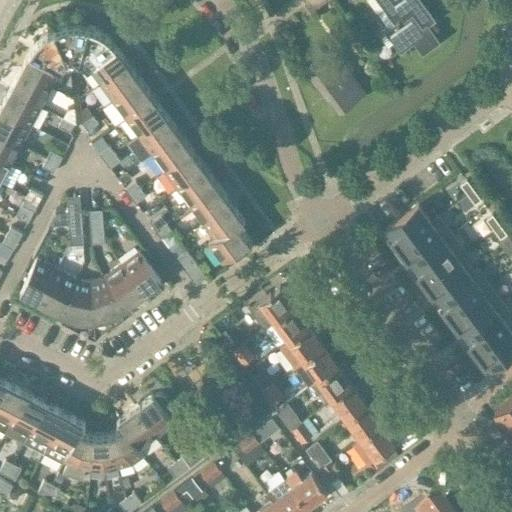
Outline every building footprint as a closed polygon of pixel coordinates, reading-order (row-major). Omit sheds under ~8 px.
[(302,0),(311,11),(325,0),(302,0)] [(379,0),(396,23),(386,30),(400,49),(413,39),(414,39),(423,51),(437,41),(426,25),(434,19),(423,5),(422,6),(421,6),(417,0),(379,0)] [(54,27),(68,59),(70,59),(75,58),(78,59),(79,55),(82,43),(87,24),(79,23),(71,23),(62,24),(55,26),(54,27)] [(79,55),(78,59),(80,59),(84,63),(86,65),(115,44),(111,39),(107,35),(102,31),(97,28),(89,25),(87,24),(82,43),(79,55)] [(32,45),(29,49),(29,50),(46,59),(57,65),(61,66),(62,64),(66,61),(68,59),(54,27),(48,30),(41,35),(36,40),(32,45)] [(115,44),(86,65),(99,83),(128,61),(115,44)] [(28,51),(19,69),(50,86),(60,68),(61,66),(57,65),(46,59),(29,50),(29,49),(28,51)] [(338,110),(364,90),(336,53),(308,74),(322,92),(324,91),(338,110)] [(128,61),(99,83),(112,100),(141,78),(128,61)] [(19,69),(9,88),(41,105),(50,86),(19,69)] [(141,78),(112,100),(125,117),(154,96),(141,78)] [(9,88),(0,104),(0,107),(30,124),(41,105),(9,88)] [(154,96),(125,117),(138,135),(166,113),(154,96)] [(0,107),(0,132),(20,143),(30,124),(0,107)] [(166,113),(138,135),(150,152),(179,131),(166,113)] [(92,114),(81,122),(87,129),(98,121),(92,114)] [(57,124),(69,130),(74,122),(62,116),(57,124)] [(179,131),(150,152),(163,170),(192,148),(179,131)] [(0,132),(0,156),(10,162),(20,143),(0,132)] [(109,144),(98,152),(103,160),(114,152),(109,144)] [(50,148),(46,156),(58,163),(62,155),(50,148)] [(192,148),(163,170),(176,187),(205,165),(192,148)] [(114,152),(103,160),(109,167),(120,159),(114,152)] [(0,156),(0,181),(10,162),(0,156)] [(42,165),(53,171),(58,163),(46,156),(42,165)] [(205,165),(176,187),(189,205),(218,183),(205,165)] [(124,187),(129,195),(140,187),(134,179),(124,187)] [(467,193),(473,188),(466,179),(460,183),(467,193)] [(218,183),(189,205),(202,222),(231,200),(218,183)] [(30,187),(26,195),(37,201),(42,193),(30,187)] [(140,187),(129,195),(135,202),(145,194),(140,187)] [(473,188),(467,193),(474,203),(480,198),(473,188)] [(21,203),(33,209),(37,201),(26,195),(21,203)] [(231,200),(202,222),(214,238),(215,239),(237,222),(238,223),(244,218),(231,200)] [(391,232),(385,236),(393,247),(431,219),(418,201),(386,225),(391,232)] [(88,209),(90,233),(103,232),(101,208),(88,209)] [(67,210),(69,234),(82,233),(80,209),(67,210)] [(431,219),(393,247),(402,259),(408,254),(412,260),(452,231),(439,213),(431,219)] [(493,228),(499,223),(492,213),(485,218),(493,228)] [(149,222),(155,229),(166,222),(160,214),(149,222)] [(166,222),(155,229),(160,237),(171,229),(166,222)] [(251,240),(238,223),(237,222),(215,239),(214,238),(207,243),(222,262),(251,240)] [(499,223),(493,228),(500,237),(506,232),(499,223)] [(10,225),(6,233),(17,239),(22,231),(10,225)] [(452,231),(412,260),(425,278),(465,248),(452,231)] [(90,233),(91,242),(104,241),(103,232),(90,233)] [(6,233),(1,242),(12,247),(13,248),(17,239),(6,233)] [(69,244),(83,243),(82,233),(69,234),(69,244)] [(121,262),(142,291),(160,277),(139,248),(121,262)] [(186,248),(175,256),(180,264),(191,256),(186,248)] [(465,248),(425,278),(438,295),(478,266),(477,265),(473,268),(462,252),(466,249),(465,248)] [(19,288),(40,299),(56,267),(36,256),(19,288)] [(180,264),(195,283),(205,275),(191,256),(180,264)] [(104,275),(124,303),(130,300),(142,291),(121,262),(104,275)] [(442,301),(437,306),(445,317),(491,283),(478,266),(438,295),(442,301)] [(56,267),(40,299),(59,309),(76,277),(56,267)] [(90,280),(92,315),(98,315),(106,313),(114,310),(121,305),(124,303),(104,275),(103,275),(90,280)] [(76,277),(59,309),(67,313),(75,314),(82,315),(89,315),(92,315),(90,280),(89,280),(76,277)] [(491,283),(445,317),(453,328),(459,324),(464,330),(504,301),(491,283)] [(257,301),(272,320),(294,304),(279,284),(257,301)] [(511,312),(504,301),(464,330),(477,348),(511,322),(511,312)] [(278,345),(308,323),(294,304),(272,320),(286,339),(278,345)] [(511,322),(477,348),(490,365),(511,349),(511,322)] [(308,323),(278,345),(293,366),(323,344),(308,323)] [(229,345),(234,341),(230,335),(224,339),(229,345)] [(243,341),(232,350),(237,357),(248,349),(243,341)] [(323,344),(293,366),(307,385),(315,379),(338,364),(323,344)] [(248,349),(237,357),(242,364),(254,356),(248,349)] [(315,379),(330,399),(351,382),(338,364),(315,379)] [(0,393),(0,428),(5,431),(26,391),(7,381),(0,393)] [(273,381),(261,389),(266,396),(278,388),(273,381)] [(330,399),(344,418),(366,402),(351,382),(330,399)] [(278,388),(266,396),(271,403),(283,395),(278,388)] [(26,391),(5,431),(23,441),(28,433),(45,401),(26,391)] [(155,435),(156,436),(175,422),(164,408),(167,404),(167,400),(165,396),(161,392),(158,392),(155,393),(154,394),(153,392),(134,406),(155,435)] [(506,427),(511,423),(511,396),(493,410),(506,427)] [(28,433),(23,441),(43,452),(64,411),(45,401),(28,433)] [(290,405),(287,401),(276,409),(279,413),(290,405)] [(351,442),(351,443),(380,422),(366,402),(344,418),(358,437),(351,442)] [(139,447),(140,448),(156,436),(155,435),(134,406),(116,419),(120,425),(122,425),(138,448),(139,447)] [(64,411),(43,452),(61,461),(62,460),(65,452),(67,453),(80,428),(81,428),(85,422),(64,411)] [(263,422),(271,432),(278,427),(271,417),(263,422)] [(301,420),(290,429),(295,436),(307,427),(301,420)] [(380,422),(351,443),(366,463),(395,442),(380,422)] [(108,431),(118,467),(132,463),(144,454),(140,448),(139,447),(138,448),(122,425),(120,425),(116,428),(112,430),(108,431)] [(307,427),(295,436),(301,443),(312,434),(307,427)] [(65,452),(62,460),(66,462),(62,472),(83,478),(84,468),(90,469),(90,468),(94,432),(91,432),(86,430),(81,428),(80,428),(67,453),(65,452)] [(244,436),(252,447),(260,442),(251,430),(244,436)] [(90,468),(90,469),(104,471),(118,467),(108,431),(105,432),(98,432),(94,432),(90,468)] [(238,456),(245,451),(245,452),(252,447),(244,436),(231,446),(238,456)] [(252,447),(245,452),(251,460),(265,449),(260,442),(252,447)] [(186,453),(192,463),(203,455),(198,447),(196,446),(186,453)] [(174,460),(182,470),(189,465),(182,454),(174,460)] [(4,458),(0,466),(0,469),(7,473),(12,462),(4,458)] [(205,465),(214,476),(221,471),(212,459),(205,465)] [(330,459),(319,467),(324,474),(335,466),(330,459)] [(167,465),(175,476),(182,470),(174,460),(167,465)] [(12,462),(7,473),(15,478),(20,467),(12,462)] [(207,481),(214,476),(205,465),(198,470),(207,481)] [(335,466),(324,474),(329,481),(340,473),(335,466)] [(284,475),(307,505),(326,490),(310,469),(300,476),(294,468),(284,475)] [(191,475),(181,482),(186,489),(196,482),(191,475)] [(279,511),(297,511),(307,505),(284,475),(265,490),(271,498),(270,499),(279,511)] [(130,485),(128,476),(121,478),(124,487),(130,485)] [(43,478),(37,490),(45,494),(51,482),(43,478)] [(3,479),(0,486),(0,492),(6,495),(11,484),(3,479)] [(51,482),(45,494),(53,498),(59,487),(51,482)] [(168,510),(182,500),(173,488),(159,499),(168,510)] [(125,496),(134,506),(141,501),(133,490),(125,496)] [(119,501),(126,511),(134,506),(125,496),(119,501)] [(251,511),(279,511),(270,499),(251,511)] [(422,511),(446,511),(438,500),(422,511)] [(64,501),(60,509),(65,511),(83,511),(86,505),(74,501),(70,504),(64,501)]
